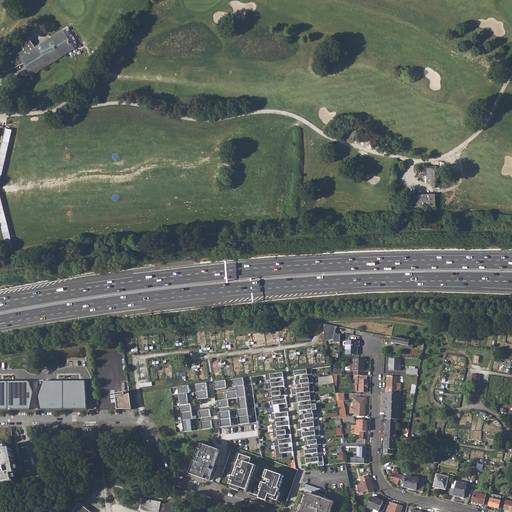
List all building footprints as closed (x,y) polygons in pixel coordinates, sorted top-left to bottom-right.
[(61,31),(72,48),(77,45),(66,28),(61,31)] [(61,31),(35,47),(28,35),(22,41),(16,47),(15,49),(14,50),(13,51),(12,53),(12,54),(11,55),(10,56),(10,57),(9,58),(8,61),(7,63),(7,64),(7,65),(5,70),(4,71),(5,72),(25,64),(31,74),(72,48),(61,31)] [(120,52),(115,58),(118,61),(124,55),(120,52)] [(0,158),(0,177),(12,129),(7,128),(0,158)] [(435,195),(410,195),(411,207),(435,207),(435,195)] [(0,218),(7,248),(12,247),(0,200),(0,218)] [(336,333),(337,324),(325,324),(324,339),(335,339),(335,341),(341,341),(341,333),(336,333)] [(409,340),(392,337),(391,341),(391,343),(402,345),(402,346),(412,349),(413,342),(409,342),(409,340)] [(357,355),(357,347),(359,347),(359,341),(345,340),(345,355),(357,355)] [(364,376),(365,359),(359,359),(354,359),(354,376),(364,376)] [(390,359),(389,370),(400,371),(401,359),(390,359)] [(318,467),(324,466),(323,457),(318,458),(318,455),(323,454),(322,448),(318,449),(317,446),(321,445),(321,440),(316,440),(316,437),(320,437),(320,431),(315,432),(315,428),(319,428),(318,422),(315,423),(314,419),(318,419),(317,413),(313,414),(312,411),(317,410),(316,404),(312,405),(311,402),(316,401),(315,396),(311,396),(310,393),(315,393),(314,387),(310,388),(310,384),(313,384),(313,378),(308,379),(308,376),(312,375),(312,369),(294,372),(295,377),(303,376),(304,379),(296,380),(296,385),(303,384),(303,388),(297,389),(297,394),(305,393),(306,397),(298,398),(299,403),(307,402),(307,406),(299,407),(300,412),(308,411),(308,415),(300,416),(301,420),(307,419),(307,423),(301,424),(302,429),(310,428),(311,432),(302,433),(303,438),(311,437),(312,441),(304,442),(304,446),(310,446),(311,450),(305,451),(305,455),(314,454),(314,458),(306,459),(307,464),(318,463),(318,467)] [(282,454),(293,452),(293,448),(285,449),(284,445),(292,444),(292,439),(285,439),(285,436),(291,435),(291,430),(282,431),(282,427),(290,426),(289,421),(281,422),(281,418),(289,417),(288,412),(280,413),(279,405),(287,404),(287,399),(280,400),(280,396),(286,396),(286,391),(277,392),(277,388),(285,387),(284,382),(276,383),(276,379),(284,378),(283,373),(266,375),(267,381),(271,380),(272,384),(267,384),(268,390),(272,389),(273,392),(268,393),(269,398),(273,398),(275,414),(271,415),(272,420),(276,420),(277,423),(272,423),(274,438),(278,437),(278,441),(274,441),(275,447),(280,446),(280,449),(276,450),(277,459),(282,458),(282,454)] [(480,375),(471,374),(470,384),(473,384),(473,382),(475,382),(475,385),(478,385),(480,375)] [(357,384),(357,392),(366,393),(366,381),(366,377),(358,377),(358,384),(357,384)] [(239,425),(250,424),(244,378),(233,379),(234,387),(237,387),(237,391),(227,392),(228,400),(218,401),(219,409),(229,407),(228,400),(238,398),(240,410),(237,410),(239,425)] [(394,394),(400,389),(400,384),(397,384),(397,378),(388,378),(388,394),(394,394)] [(216,390),(227,388),(226,381),(215,382),(216,390)] [(198,400),(209,398),(207,383),(196,385),(198,400)] [(178,387),(184,432),(192,431),(191,420),(193,420),(191,404),(189,405),(187,394),(190,393),(189,385),(178,387)] [(0,410),(25,410),(25,389),(0,387),(0,410)] [(31,410),(85,410),(84,390),(29,389),(31,410)] [(130,392),(116,393),(118,409),(132,409),(130,392)] [(390,398),(390,402),(401,402),(401,394),(394,394),(388,394),(387,394),(387,398),(390,398)] [(364,416),(364,405),(366,405),(366,399),(354,399),(353,410),(355,410),(354,416),(364,416)] [(390,407),(390,410),(401,411),(401,402),(390,402),(387,402),(387,407),(390,407)] [(201,419),(211,417),(210,409),(200,411),(201,419)] [(390,415),(389,419),(397,419),(400,419),(401,411),(390,410),(387,410),(387,415),(390,415)] [(221,428),(232,426),(230,411),(219,413),(221,428)] [(385,437),(397,438),(397,419),(389,419),(387,419),(386,419),(386,423),(385,423),(385,432),(386,432),(385,437)] [(365,432),(366,421),(356,420),(356,426),(355,426),(354,434),(359,435),(359,439),(355,439),(355,444),(365,444),(365,440),(363,440),(363,434),(362,434),(362,432),(363,432),(365,432)] [(202,430),(213,429),(212,421),(201,422),(202,430)] [(395,450),(396,444),(397,443),(397,438),(385,437),(385,443),(386,444),(386,449),(385,449),(385,454),(394,454),(394,449),(395,450)] [(189,474),(209,481),(214,466),(212,465),(214,459),(217,456),(220,450),(218,450),(217,452),(215,451),(216,449),(200,443),(189,474)] [(365,458),(365,448),(365,444),(355,444),(348,444),(348,447),(357,447),(357,458),(351,458),(351,464),(363,464),(364,458),(365,458)] [(0,483),(1,484),(2,487),(15,484),(13,477),(17,477),(11,449),(7,449),(7,446),(0,447),(0,483)] [(242,455),(232,485),(235,486),(234,489),(247,494),(256,466),(252,464),(254,459),(242,455)] [(212,465),(214,466),(215,464),(218,466),(221,457),(217,456),(214,459),(212,465)] [(256,466),(247,494),(252,496),(253,493),(250,491),(254,478),(256,479),(260,467),(256,466)] [(395,485),(404,488),(406,478),(396,476),(397,470),(396,469),(396,468),(394,467),(390,482),(396,484),(395,485)] [(284,476),(267,470),(264,478),(266,479),(260,495),(263,496),(262,499),(267,501),(268,498),(278,501),(281,493),(279,492),(284,476)] [(435,487),(446,490),(449,477),(437,474),(435,487)] [(375,493),(370,478),(369,478),(368,476),(360,478),(361,484),(357,485),(359,493),(368,491),(368,495),(375,493)] [(426,480),(419,479),(418,479),(406,477),(406,478),(404,488),(423,492),(426,480)] [(450,496),(463,499),(467,484),(455,481),(454,485),(453,485),(450,496)] [(294,511),(297,511),(338,511),(344,498),(329,493),(327,500),(325,499),(327,492),(304,484),(303,488),(317,493),(316,496),(308,493),(307,495),(301,493),(294,511)] [(483,505),(485,496),(474,494),(472,503),(483,505)] [(491,495),(488,507),(498,509),(500,497),(491,495)] [(377,511),(382,504),(371,498),(366,507),(374,511),(377,511)] [(147,511),(179,511),(176,502),(165,505),(161,504),(161,502),(143,499),(140,510),(147,511)] [(72,511),(91,511),(78,501),(72,511)] [(503,510),(511,511),(511,502),(506,501),(503,510)]
